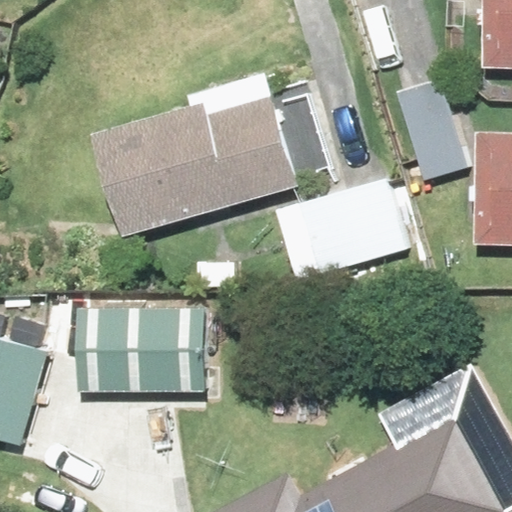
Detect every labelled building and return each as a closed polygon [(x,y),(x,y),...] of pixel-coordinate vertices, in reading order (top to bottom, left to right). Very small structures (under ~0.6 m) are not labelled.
[(511,0),(479,0),(478,50),(511,50),(511,0)] [(189,77),(194,95),(93,119),(118,224),(331,174),(306,69),(270,77),(266,59),(189,77)] [(435,71),(395,83),(418,164),(458,152),(435,71)] [(511,117),(475,116),(471,224),(511,225),(511,117)] [(403,239),(382,164),(269,196),(290,271),(403,239)] [(212,318),(80,322),(83,395),(214,391),(212,318)] [(0,336),(0,440),(23,447),(51,351),(0,336)] [(511,511),(511,464),(475,387),(209,511),(511,511)]
